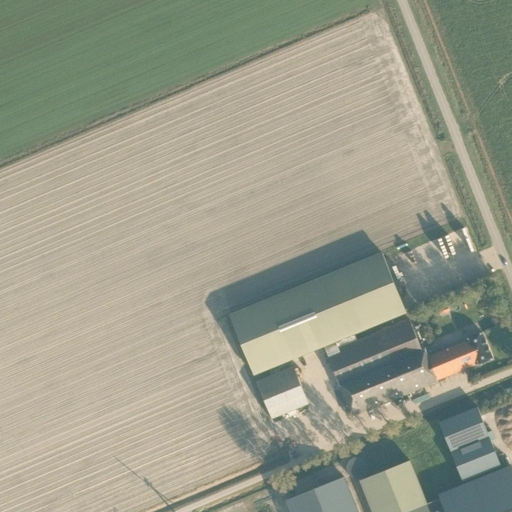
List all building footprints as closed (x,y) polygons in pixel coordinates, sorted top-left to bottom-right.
[(231,315),(254,372),(324,344),(327,353),(337,378),(352,416),(438,381),(438,379),(476,364),(477,365),(493,358),(482,332),(466,339),(467,340),(428,356),(423,343),(421,344),(410,318),(339,348),(335,339),(407,310),(383,253),(231,315)] [(452,264),(454,272),(470,267),(467,259),(452,264)] [(443,315),(453,311),(450,304),(440,307),(443,315)] [(273,419),(288,412),(290,417),(297,414),(295,409),(309,403),(294,366),(257,381),(273,419)] [(502,465),(491,440),(495,439),(492,430),(488,432),(478,406),(440,421),(463,481),(502,465)] [(511,511),(511,465),(439,495),(440,497),(427,503),(410,461),(363,480),(375,511),(511,511)] [(358,511),(344,476),(287,499),(292,511),(358,511)]
